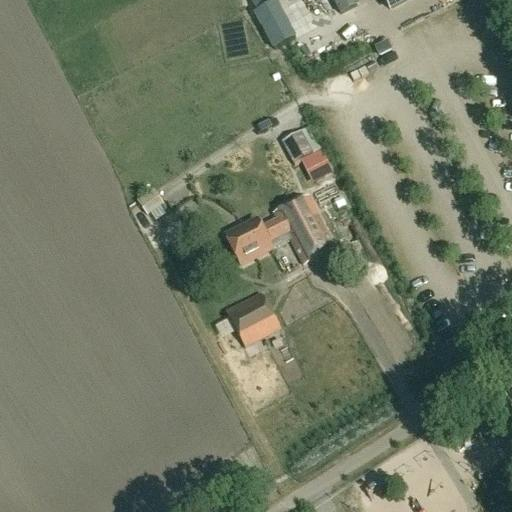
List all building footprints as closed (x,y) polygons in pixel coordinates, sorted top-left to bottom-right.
[(310,27),(295,0),(268,0),(255,8),(275,46),(310,27)] [(387,0),(392,8),(407,0),(387,0)] [(291,143),(309,126),(297,113),(278,131),(291,143)] [(334,172),(323,151),(301,162),(312,183),(334,172)] [(155,218),(170,208),(159,191),(144,201),(155,218)] [(334,250),(306,196),(275,212),(278,219),(260,229),(256,221),(225,237),(240,266),(271,250),(267,242),(285,233),(302,266),(334,250)] [(268,302),(230,321),(244,349),(282,330),(268,302)]
